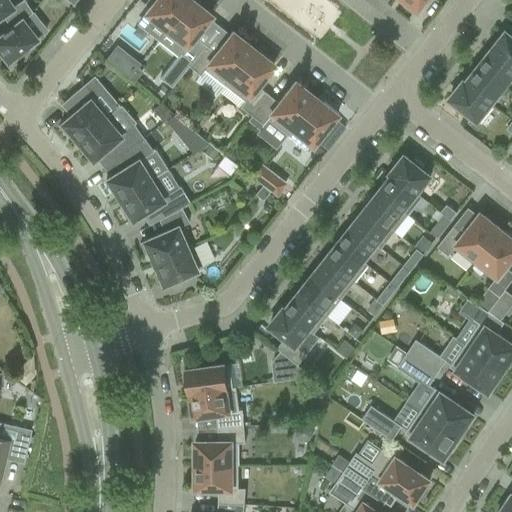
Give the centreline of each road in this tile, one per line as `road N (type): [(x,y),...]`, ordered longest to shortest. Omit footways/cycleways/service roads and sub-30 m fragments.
road 1 (residential): [(380,113),(227,299),(146,331)]
road 2 (residential): [(146,331),(96,210),(13,118)]
road 3 (residential): [(233,0),(380,113)]
road 4 (residential): [(164,511),(163,432),(146,331)]
road 5 (residential): [(113,0),(13,118)]
road 6 (residential): [(393,101),(511,196)]
road 7 (tertiary): [(100,466),(106,427),(93,346)]
road 8 (tertiary): [(62,352),(100,466)]
